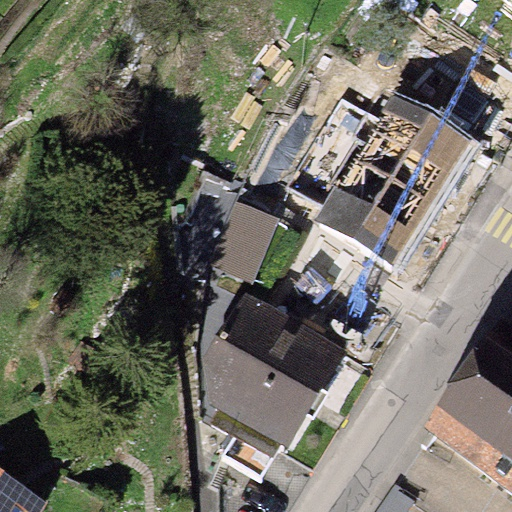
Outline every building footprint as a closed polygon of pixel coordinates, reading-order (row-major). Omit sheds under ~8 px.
[(394,92),(317,217),(394,264),(471,139),(394,92)] [(176,275),(202,279),(203,268),(242,184),(208,166),(174,231),(176,275)] [(209,422),(271,457),(278,444),(287,448),(347,354),(244,295),(203,357),(207,403),(218,408),(209,422)] [(511,328),(499,318),(423,426),(511,495),(511,328)] [(0,475),(0,511),(40,511),(46,503),(0,475)]
